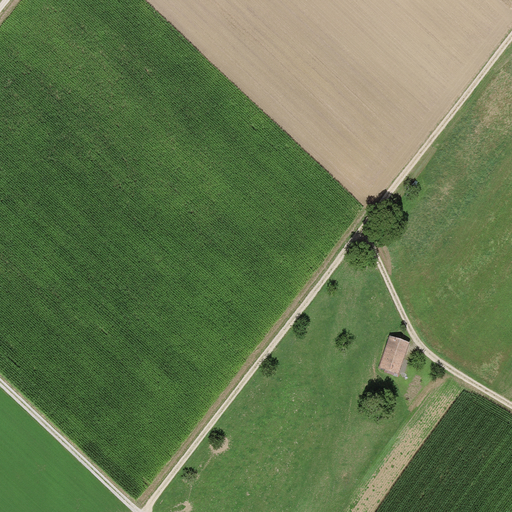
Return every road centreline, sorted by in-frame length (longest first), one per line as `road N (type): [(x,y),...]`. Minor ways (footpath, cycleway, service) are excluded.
road 1 (track): [(134,511),(0,384),(4,0)]
road 2 (track): [(511,407),(434,360),(414,338),(361,228),(511,33)]
road 3 (track): [(361,228),(142,511)]
